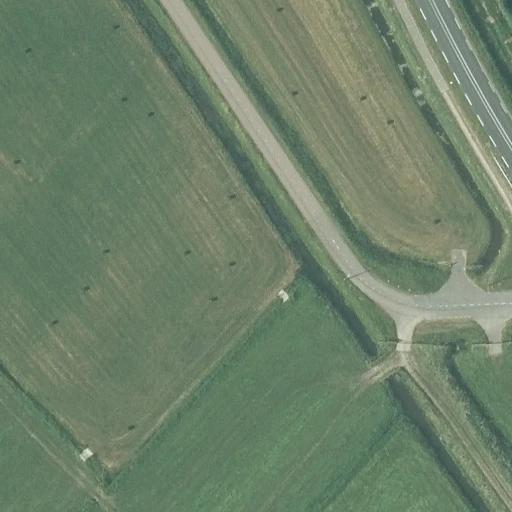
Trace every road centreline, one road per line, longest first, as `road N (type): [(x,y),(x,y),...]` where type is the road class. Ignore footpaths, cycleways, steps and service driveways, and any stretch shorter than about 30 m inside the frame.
road 1 (unclassified): [(511,304),(407,306),(364,285),(168,0)]
road 2 (track): [(407,306),(400,357),(419,365),(511,502)]
road 3 (primary): [(511,147),(428,0)]
